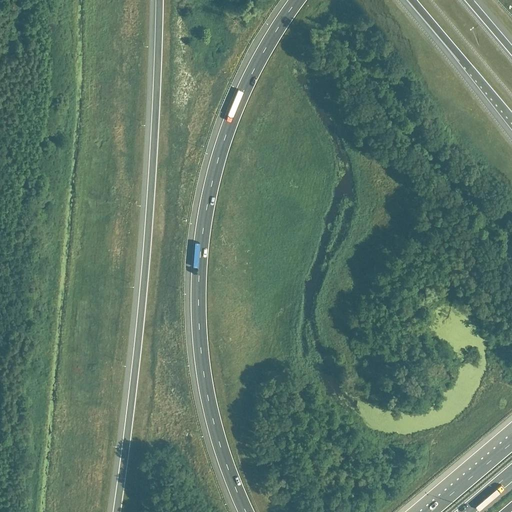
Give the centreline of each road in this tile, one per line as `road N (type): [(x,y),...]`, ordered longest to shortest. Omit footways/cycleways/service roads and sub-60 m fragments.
road 1 (motorway): [(294,0),(219,145),(197,244),(201,377),(242,511)]
road 2 (motorway): [(158,0),(146,250),(116,511)]
road 3 (motorway): [(411,0),(511,118)]
